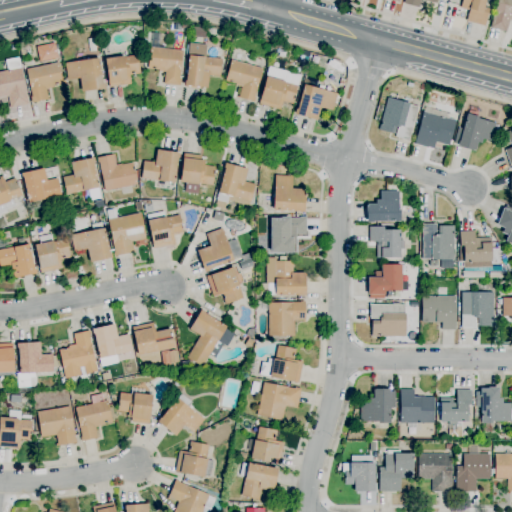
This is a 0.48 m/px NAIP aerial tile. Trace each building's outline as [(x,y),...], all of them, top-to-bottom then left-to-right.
[(420,0),(418,8),(403,4),(404,0),(436,0),(436,3),(427,1),(427,0),(420,0)] [(484,27),(466,21),(469,11),(460,8),(462,0),(485,0),(484,7),(489,9),(484,27)] [(506,33),(490,28),(494,14),(498,0),(511,0),(511,21),(509,20),(506,33)] [(204,38),(192,37),(193,27),(205,29),(204,38)] [(180,86),(163,84),(164,72),(158,71),(158,70),(147,69),(150,47),(147,47),(149,32),(160,34),(159,46),(164,47),(164,49),(182,51),(179,79),(180,79),(180,86)] [(35,47),(38,61),(56,58),(53,43),(35,47)] [(200,90),(186,88),(186,85),(184,85),(184,81),(186,81),(188,56),(187,56),(188,43),(206,45),(205,57),(221,59),(220,77),(208,76),(207,88),(201,87),(200,90)] [(109,88),(104,59),(123,56),(123,57),(137,55),(140,74),(129,75),(130,84),(109,88)] [(81,92),(79,79),(67,81),(64,63),(98,58),(102,83),(104,83),(105,89),(81,92)] [(254,102),(238,98),(241,87),(234,85),(235,84),(224,81),(230,60),(262,69),(254,97),(255,98),(254,102)] [(31,103),(29,97),(31,97),(26,69),(58,63),(62,84),(53,86),(53,88),(46,89),(48,100),(45,100),(45,101),(37,103),(37,102),(31,103)] [(280,110),(259,104),(266,77),(268,66),(300,75),(292,104),(282,101),(280,110)] [(10,108),(7,96),(0,98),(0,72),(20,68),(26,97),(27,96),(29,104),(10,108)] [(316,121),(294,114),(295,109),(296,110),(304,85),(336,94),(332,111),(320,107),(316,121)] [(408,141),(395,137),(397,128),(396,127),(394,134),(378,130),(387,97),(409,104),(409,105),(418,107),(408,141)] [(433,149),(427,148),(414,144),(423,111),(456,121),(450,140),(452,141),(451,145),(449,145),(448,146),(435,142),(433,149)] [(472,151),(459,148),(459,146),(457,146),(458,141),(459,141),(467,114),(478,117),(478,119),(496,124),(491,142),(482,139),(481,143),(477,142),(475,151),(472,150),(472,151)] [(174,184),(158,181),(141,178),(143,161),(154,163),(156,150),(179,153),(179,158),(178,158),(174,184)] [(197,194),(184,192),(185,183),(179,182),(183,158),(184,153),(201,156),(200,160),(204,161),(204,165),(214,167),(212,186),(199,184),(197,194)] [(122,196),(120,188),(104,192),(97,158),(113,154),(115,165),(121,164),(121,165),(132,163),(137,185),(131,186),(132,193),(122,196)] [(66,195),(62,177),(73,175),(70,163),(94,158),(95,163),(93,163),(99,188),(83,191),(66,195)] [(225,210),(214,208),(216,200),(218,191),(219,191),(224,168),(225,164),(247,169),(244,182),(255,185),(250,202),(249,202),(248,206),(227,201),(225,210)] [(28,203),(23,177),(21,177),(21,173),(43,168),(46,181),(57,179),(61,196),(44,200),(28,203)] [(304,213),(299,213),(299,212),(273,211),(274,175),(292,176),(291,189),(305,189),(304,213)] [(0,218),(0,177),(2,176),(4,182),(14,178),(22,195),(12,199),(15,206),(6,210),(7,212),(0,214),(0,216),(1,218),(0,218)] [(373,222),(366,222),(366,214),(365,214),(365,206),(367,206),(367,204),(375,204),(375,200),(380,200),(380,191),(398,191),(398,210),(400,210),(400,222),(373,222)] [(145,213),(143,205),(151,203),(153,211),(145,213)] [(511,244),(505,242),(508,235),(502,232),(503,228),(496,225),(504,205),(511,208),(511,244)] [(153,249),(152,245),(150,246),(149,241),(151,240),(151,237),(148,238),(145,221),(148,221),(146,215),(164,211),(165,218),(179,215),(183,234),(173,236),(175,245),(153,249)] [(114,256),(113,252),(114,252),(107,220),(140,213),(146,239),(132,242),(133,249),(134,249),(134,252),(114,256)] [(276,252),(270,252),(270,218),(280,218),(280,217),(289,217),(289,218),(299,218),(299,217),(305,217),(306,234),(293,234),(293,241),(292,241),(293,253),(276,253),(276,252)] [(90,263),(87,249),(74,252),(70,235),(92,231),(91,224),(102,221),(103,228),(104,228),(110,253),(112,258),(90,263)] [(453,260),(431,260),(431,259),(422,259),(422,224),(436,224),(436,226),(454,226),(454,237),(453,237),(453,260)] [(400,259),(381,259),(381,258),(376,258),(376,246),(381,246),(381,242),(369,242),(369,227),(383,227),(383,230),(400,230),(400,241),(403,241),(403,249),(400,249),(400,259)] [(204,272),(197,251),(209,246),(205,234),(222,228),(233,261),(209,269),(209,270),(204,272)] [(464,268),(464,262),(463,262),(463,254),(459,254),(458,246),(459,246),(459,232),(474,231),(474,238),(490,238),(491,243),(490,243),(491,249),(499,249),(499,264),(491,264),(491,267),(464,268)] [(40,273),(34,245),(52,241),(53,242),(66,239),(70,258),(60,260),(61,269),(40,273)] [(13,278),(11,267),(3,268),(4,269),(0,270),(0,250),(14,247),(29,244),(34,269),(35,269),(36,274),(13,278)] [(274,298),(268,298),(268,284),(266,284),(266,258),(275,258),(275,262),(278,261),(278,257),(285,257),(285,262),(292,261),(292,273),(305,273),(305,296),(301,296),(274,296),(274,298)] [(241,270),(238,263),(250,258),(250,259),(252,258),(254,262),(251,263),(252,266),(241,270)] [(384,299),(369,299),(369,295),(367,295),(368,278),(374,278),(374,272),(380,272),(381,265),(401,265),(401,281),(407,282),(407,291),(401,291),(401,292),(384,292),(384,299)] [(225,305),(221,295),(213,297),(206,277),(210,275),(210,276),(233,267),(236,275),(240,273),(242,280),(241,281),(242,283),(238,285),(243,299),(225,305)] [(475,328),(461,328),(461,292),(493,292),(493,317),(493,327),(477,327),(477,318),(475,318),(475,328)] [(455,330),(441,330),(441,323),(421,322),(421,296),(455,296),(455,330)] [(511,321),(510,321),(510,317),(501,317),(502,298),(511,298),(511,321)] [(272,341),(272,336),(268,337),(268,303),(300,303),(300,301),(304,301),(305,322),(302,322),(302,320),(293,321),(294,336),(277,336),(277,341),(272,341)] [(405,337),(371,337),(371,321),(379,321),(379,319),(370,319),(370,305),(404,305),(404,314),(405,314),(405,337)] [(201,367),(186,358),(199,336),(188,330),(200,310),(204,313),(204,314),(226,327),(217,341),(201,367)] [(138,356),(132,327),(153,323),(155,332),(170,329),(174,348),(138,356)] [(99,359),(94,337),(93,337),(91,329),(114,324),(117,337),(128,335),(131,351),(114,355),(99,359)] [(65,379),(58,350),(63,349),(63,347),(75,344),(73,334),(89,331),(90,334),(89,334),(97,372),(85,374),(83,367),(79,368),(80,375),(65,379)] [(249,348),(244,345),(248,338),(253,341),(249,348)] [(57,368),(52,369),(53,373),(35,373),(35,374),(19,374),(18,349),(17,349),(17,343),(40,342),(40,355),(52,354),(52,356),(55,356),(57,368)] [(0,373),(0,343),(12,343),(12,348),(13,348),(14,373),(0,373)] [(298,383),(294,382),(293,383),(269,377),(259,375),(261,362),(267,363),(268,359),(274,360),(277,346),(296,350),(293,360),(302,362),(298,383)] [(169,364),(167,352),(177,351),(178,362),(169,364)] [(183,374),(181,362),(189,361),(191,372),(183,374)] [(282,421),(256,416),(263,383),(294,389),(295,388),(301,389),(297,409),(285,406),(282,421)] [(492,424),(481,424),(481,417),(477,417),(477,410),(480,410),(480,408),(475,408),(475,392),(480,392),(480,389),(487,389),(487,388),(498,387),(498,399),(502,399),(502,403),(510,403),(511,411),(511,420),(511,422),(492,422),(492,424)] [(390,423),(377,423),(377,422),(359,422),(359,398),(373,398),(373,390),(374,390),(374,389),(388,389),(388,390),(390,390),(390,392),(395,392),(395,408),(390,408),(390,423)] [(433,424),(399,424),(399,389),(413,389),(413,397),(419,397),(419,399),(433,399),(433,424)] [(461,430),(448,430),(448,422),(439,422),(439,403),(439,398),(452,398),(452,404),(455,404),(456,390),(471,390),(471,405),(471,408),(467,407),(467,422),(461,422),(461,430)] [(148,425),(131,422),(131,418),(128,417),(128,413),(117,411),(119,393),(133,394),(133,393),(152,395),(149,420),(148,425)] [(20,403),(10,403),(10,395),(20,396),(20,403)] [(175,437),(157,423),(176,398),(177,399),(181,395),(191,403),(188,407),(204,420),(193,433),(183,426),(175,437)] [(81,442),(80,437),(81,437),(80,429),(79,429),(74,408),(106,401),(111,423),(100,425),(101,426),(95,427),(97,438),(81,442)] [(55,447),(55,445),(57,444),(56,435),(41,438),(36,412),(69,406),(75,439),(76,443),(55,447)] [(19,448),(0,447),(0,417),(17,419),(17,420),(32,421),(30,440),(20,440),(19,448)] [(279,465),(274,464),(250,459),(253,440),(255,441),(258,427),(277,431),(275,441),(284,443),(279,465)] [(203,478),(174,472),(179,451),(187,453),(190,442),(208,445),(205,459),(207,460),(203,478)] [(400,492),(378,492),(378,467),(384,467),(384,455),(386,455),(386,450),(399,450),(399,454),(413,454),(413,469),(412,469),(412,479),(400,479),(400,492)] [(246,460),(238,458),(240,452),(248,454),(246,460)] [(431,492),(430,479),(417,479),(417,467),(415,467),(415,456),(417,456),(417,455),(451,454),(451,492),(431,492)] [(475,492),(455,492),(455,467),(462,467),(462,454),(489,454),(489,479),(475,479),(475,492)] [(511,492),(506,492),(506,479),(494,479),(494,454),(511,454),(511,492)] [(374,492),(353,492),(353,485),(344,485),(344,471),(349,471),(349,463),(351,463),(351,456),(371,456),(371,463),(374,463),(374,492)] [(258,500),(241,497),(244,478),(245,478),(245,477),(239,476),(242,463),(248,464),(248,463),(278,468),(273,492),(260,489),(258,500)] [(201,511),(173,511),(178,502),(168,498),(175,481),(186,485),(186,486),(209,495),(201,511)] [(92,511),(92,507),(113,502),(114,506),(115,511),(92,511)]
